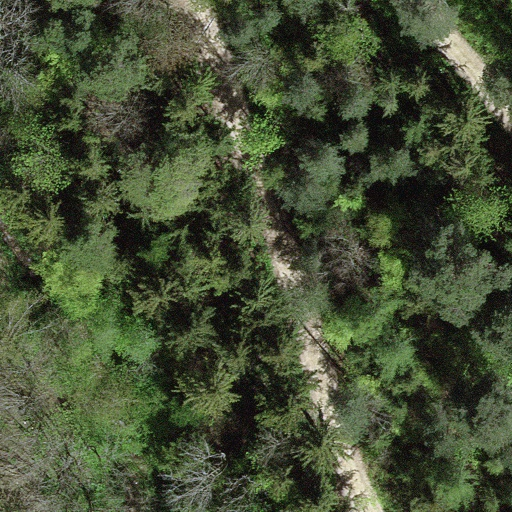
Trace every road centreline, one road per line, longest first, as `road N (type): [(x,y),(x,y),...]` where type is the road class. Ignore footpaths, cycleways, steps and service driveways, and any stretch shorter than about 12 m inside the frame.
road 1 (track): [(373,511),(193,0)]
road 2 (track): [(406,0),(511,118)]
